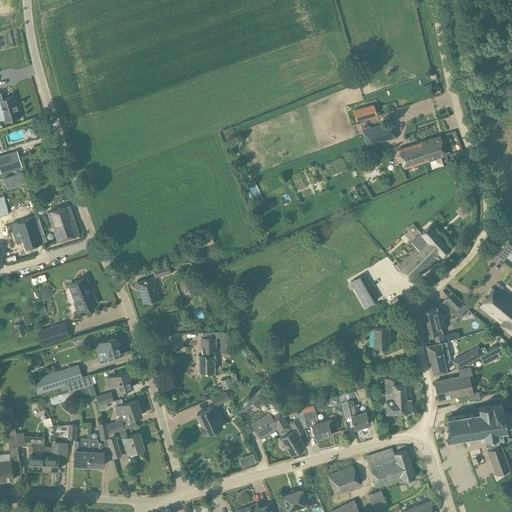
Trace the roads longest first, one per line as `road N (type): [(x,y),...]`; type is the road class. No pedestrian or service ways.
road 1 (residential): [(415,441),(428,385),(412,305),(460,261),(484,214),(433,0)]
road 2 (unclassified): [(184,496),(96,242)]
road 3 (unclassified): [(96,242),(30,42),(26,0)]
road 4 (unclassified): [(184,496),(392,438),(415,441)]
road 5 (unclassified): [(0,495),(166,502)]
